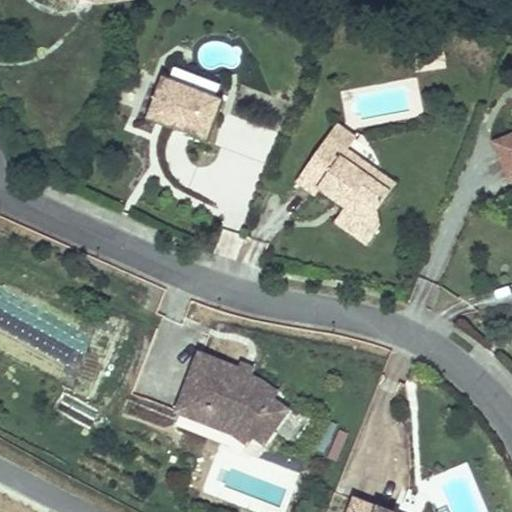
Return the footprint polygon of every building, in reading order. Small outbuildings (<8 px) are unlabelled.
[(439,34),(424,38),(429,59),(444,55),(439,34)] [(424,38),(417,40),(421,60),(429,59),(424,38)] [(222,103),(164,81),(148,121),(207,143),(222,103)] [(323,146),(297,181),(314,195),(319,190),(332,199),(335,195),(347,204),(344,208),(341,214),(372,237),(379,227),(377,211),(389,194),(373,182),(379,174),(347,151),(355,139),(337,125),(323,146)] [(511,140),(470,160),(487,196),(511,184),(511,140)] [(395,186),(379,174),(373,182),(389,194),(395,186)] [(332,199),(344,208),(347,204),(335,195),(332,199)] [(372,237),(341,214),(335,222),(366,245),(372,237)] [(248,237),(239,258),(259,266),(268,245),(248,237)] [(511,309),(511,283),(500,292),(511,309)] [(240,372),(200,357),(179,411),(208,420),(210,414),(238,426),(263,443),(286,412),(271,402),(276,394),(270,389),(265,385),(259,382),(250,378),(248,378),(247,380),(240,377),(242,373),(240,372)] [(253,371),(242,367),(240,372),(242,373),(240,377),(247,380),(248,378),(250,378),(253,371)] [(208,420),(179,411),(178,413),(263,445),(263,443),(238,426),(210,414),(208,420)] [(330,428),(322,456),(340,461),(347,432),(330,428)] [(422,481),(436,511),(488,511),(466,462),(422,481)] [(378,511),(380,510),(355,500),(350,511),(378,511)]
